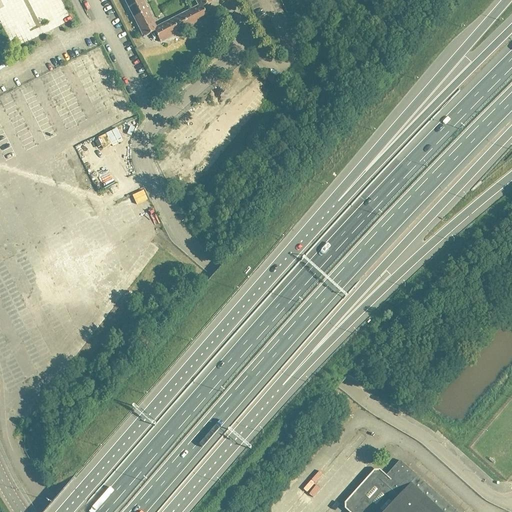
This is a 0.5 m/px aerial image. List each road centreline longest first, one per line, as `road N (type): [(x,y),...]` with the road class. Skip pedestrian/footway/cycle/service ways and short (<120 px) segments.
road 1 (motorway): [(511,58),(255,329),(97,511)]
road 2 (motorway): [(138,511),(389,227),(511,103)]
road 3 (unclassified): [(511,502),(372,405),(214,271),(175,223),(148,164),(142,145),(152,124)]
road 4 (motorway): [(346,192),(64,511)]
road 5 (motorway): [(282,385),(511,129)]
road 6 (motorway): [(282,385),(511,174)]
road 7 (motorway): [(505,0),(346,192)]
road 8 (motorway): [(511,28),(346,192)]
road 9 (motorway): [(172,511),(282,385)]
road 10 (unclassified): [(152,124),(232,54),(240,39),(228,0)]
